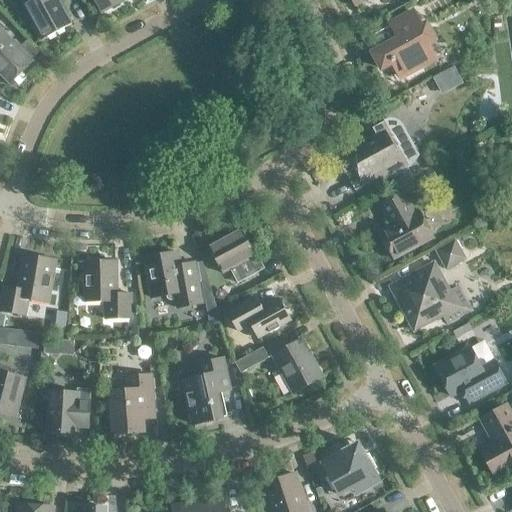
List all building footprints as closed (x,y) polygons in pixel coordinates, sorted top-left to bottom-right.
[(42,40),(71,24),(58,0),(27,0),(22,3),(42,40)] [(98,0),(104,10),(122,0),(98,0)] [(392,63),(400,77),(434,58),(426,44),(434,40),(426,24),(421,27),(413,13),(390,25),(397,40),(373,53),(381,69),(392,63)] [(0,73),(10,83),(32,62),(0,29),(0,73)] [(458,65),(438,76),(444,87),(448,89),(465,79),(458,65)] [(387,121),(384,121),(372,128),(375,134),(355,146),(355,155),(345,161),(341,166),(355,190),(379,177),(382,181),(409,166),(418,156),(402,127),(401,125),(398,123),(397,122),(395,122),(392,121),(391,121),(387,121)] [(437,182),(430,170),(408,182),(415,195),(437,182)] [(414,214),(403,192),(380,205),(391,227),(379,233),(394,259),(433,238),(419,212),(414,214)] [(255,256),(241,229),(208,247),(222,273),(230,269),(237,283),(246,279),(239,264),(255,256)] [(454,242),(437,251),(446,269),(464,259),(454,242)] [(177,252),(144,259),(152,298),(166,295),(167,302),(178,299),(180,307),(201,303),(194,269),(180,272),(177,252)] [(54,261),(24,255),(18,289),(4,287),(0,308),(0,311),(25,316),(28,299),(46,302),(54,261)] [(115,261),(85,262),(86,302),(105,302),(105,319),(131,319),(130,294),(116,294),(115,261)] [(433,265),(391,288),(388,290),(413,335),(444,318),(447,323),(470,311),(457,288),(449,293),(433,265)] [(255,313),(249,302),(228,314),(238,331),(250,325),(258,338),(290,320),(279,299),(255,313)] [(25,332),(23,348),(38,350),(40,334),(25,332)] [(322,378),(301,340),(272,355),(293,393),(322,378)] [(44,342),(43,357),(58,358),(59,343),(44,342)] [(268,358),(262,347),(234,362),(240,373),(268,358)] [(450,396),(462,390),(469,403),(505,383),(495,364),(488,368),(483,359),(480,358),(476,360),(470,348),(435,367),(450,396)] [(183,382),(192,424),(222,418),(216,392),(229,389),(222,359),(200,364),(203,377),(183,382)] [(10,368),(0,365),(0,413),(13,417),(24,378),(10,375),(12,370),(10,368)] [(109,391),(112,434),(144,432),(143,418),(155,417),(153,393),(152,393),(151,376),(126,378),(127,390),(109,391)] [(88,426),(91,390),(76,389),(76,393),(51,391),(48,432),(75,434),(75,425),(88,426)] [(492,440),(478,447),(496,479),(511,470),(511,416),(506,405),(480,419),(492,440)] [(358,444),(337,455),(322,463),(339,495),(360,483),(364,490),(379,482),(358,444)] [(295,475),(279,480),(281,486),(265,491),(267,496),(262,497),(266,511),(306,511),(307,511),(295,475)] [(322,488),(316,490),(319,499),(325,497),(322,488)] [(225,511),(223,498),(172,507),(173,511),(225,511)]
